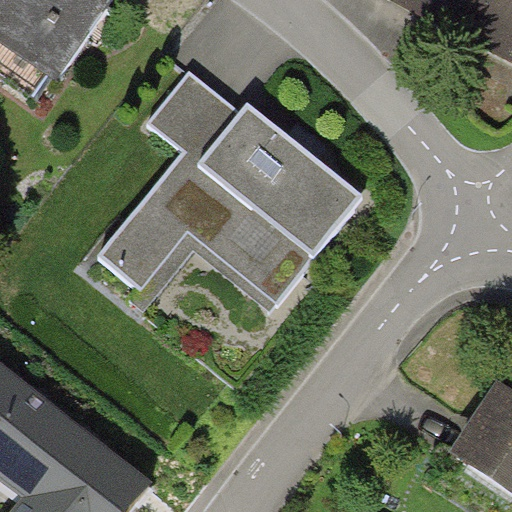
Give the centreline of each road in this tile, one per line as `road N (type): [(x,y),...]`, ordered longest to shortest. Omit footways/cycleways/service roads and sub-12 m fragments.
road 1 (residential): [(246,511),(384,326),(477,220)]
road 2 (residential): [(477,220),(408,124),(338,47),(280,0)]
